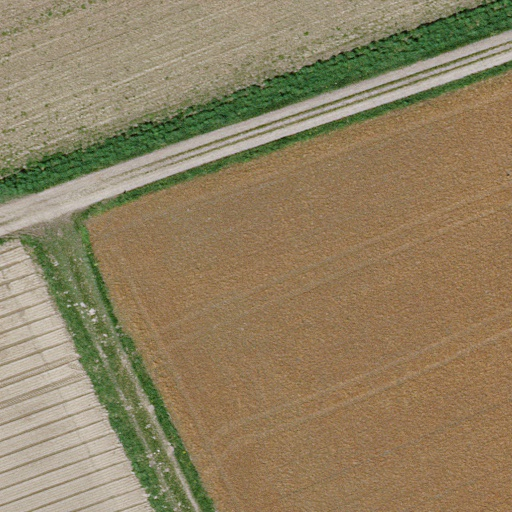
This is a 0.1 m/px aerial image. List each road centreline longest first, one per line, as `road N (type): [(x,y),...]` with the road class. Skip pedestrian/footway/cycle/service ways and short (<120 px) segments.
road 1 (track): [(511,17),(0,219)]
road 2 (track): [(182,511),(32,207)]
